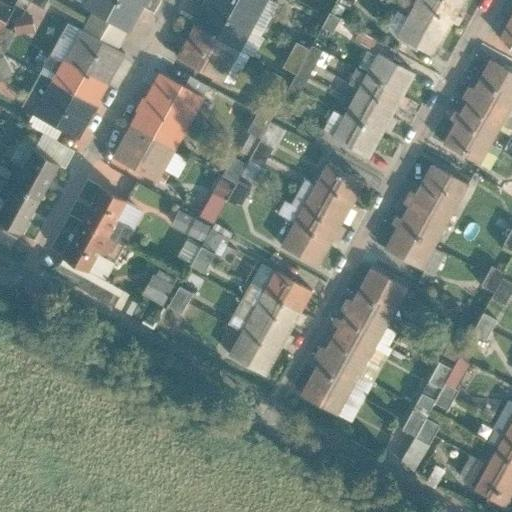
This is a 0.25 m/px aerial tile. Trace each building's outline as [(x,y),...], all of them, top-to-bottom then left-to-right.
[(19,0),(19,2),(26,4),(16,28),(35,36),(50,0),(19,0)] [(145,0),(86,0),(83,8),(129,32),(145,0)] [(203,0),(193,19),(240,45),(252,23),(210,0),(203,0)] [(210,0),(252,23),(265,0),(210,0)] [(420,0),(415,0),(397,34),(434,54),(453,19),(454,19),(420,0)] [(420,0),(454,19),(453,19),(458,22),(462,15),(457,12),(461,5),(451,0),(420,0)] [(511,13),(500,35),(511,41),(511,13)] [(193,19),(175,50),(222,77),(240,45),(193,19)] [(107,84),(124,55),(79,29),(63,59),(107,84)] [(300,35),(286,66),(311,78),(325,47),(300,35)] [(379,51),(359,86),(396,106),(399,101),(405,103),(409,95),(404,92),(415,71),(379,51)] [(467,99),(444,141),(481,162),(511,105),(511,69),(490,57),(474,87),(469,85),(462,96),(467,99)] [(107,84),(63,59),(51,79),(96,104),(107,84)] [(158,67),(141,98),(187,122),(203,91),(158,67)] [(76,139),(96,104),(51,79),(31,114),(76,139)] [(359,86),(352,100),(393,122),(397,116),(392,114),(396,106),(359,86)] [(129,121),(174,146),(187,122),(141,98),(129,121)] [(352,100),(333,135),(369,155),(386,125),(391,128),(393,122),(352,100)] [(129,121),(112,153),(157,177),(174,146),(129,121)] [(255,181),(258,183),(278,144),(262,136),(251,158),(235,150),(204,213),(217,220),(230,195),(244,202),(255,181)] [(40,201),(59,165),(33,151),(23,169),(16,165),(6,183),(40,201)] [(328,159),(316,181),(352,202),(365,180),(328,159)] [(409,203),(385,246),(422,266),(468,182),(432,162),(415,192),(411,189),(404,201),(409,203)] [(80,216),(116,236),(124,240),(132,223),(117,215),(128,196),(100,181),(80,216)] [(316,181),(301,208),(343,232),(346,225),(341,222),(352,202),(316,181)] [(0,224),(21,236),(40,201),(6,183),(0,193),(0,199),(5,202),(0,210),(0,224)] [(180,256),(210,269),(217,252),(235,260),(241,246),(223,238),(228,226),(182,207),(174,226),(190,232),(180,256)] [(301,208),(293,221),(330,242),(334,234),(339,237),(343,232),(301,208)] [(80,216),(61,252),(88,267),(98,248),(107,253),(116,236),(80,216)] [(293,221),(282,243),(319,263),(330,242),(293,221)] [(506,271),(492,264),(483,282),(497,289),(504,275),(506,271)] [(146,292),(167,302),(180,275),(159,265),(146,292)] [(320,358),(315,365),(352,386),(407,286),(371,265),(353,299),(348,296),(341,308),(346,311),(327,346),(322,343),(315,355),(320,358)] [(276,267),(229,351),(267,371),(283,343),(288,346),(295,334),(289,330),(313,288),(276,267)] [(511,279),(504,275),(497,289),(494,295),(507,302),(511,292),(511,279)] [(185,310),(197,288),(183,281),(171,302),(185,310)] [(499,317),(484,310),(475,329),(489,336),(499,317)] [(446,351),(458,358),(468,340),(456,334),(446,351)] [(446,381),(456,386),(470,360),(460,355),(453,367),(446,381)] [(446,381),(453,367),(440,360),(430,378),(443,385),(446,381)] [(315,365),(301,392),(338,412),(352,386),(315,365)] [(443,385),(430,378),(424,390),(437,397),(443,385)] [(437,397),(436,399),(449,406),(459,388),(456,386),(446,381),(443,385),(437,397)] [(437,397),(424,390),(414,407),(427,414),(436,399),(437,397)] [(427,414),(414,407),(404,426),(417,433),(427,415),(427,414)] [(427,415),(417,433),(431,441),(441,423),(427,415)] [(511,425),(509,424),(497,444),(511,451),(511,425)] [(417,433),(404,426),(399,436),(412,443),(417,433)] [(431,441),(417,433),(412,443),(402,461),(416,468),(431,441)] [(511,451),(497,444),(487,462),(511,476),(511,451)] [(505,503),(511,490),(511,476),(487,462),(474,485),(505,503)]
